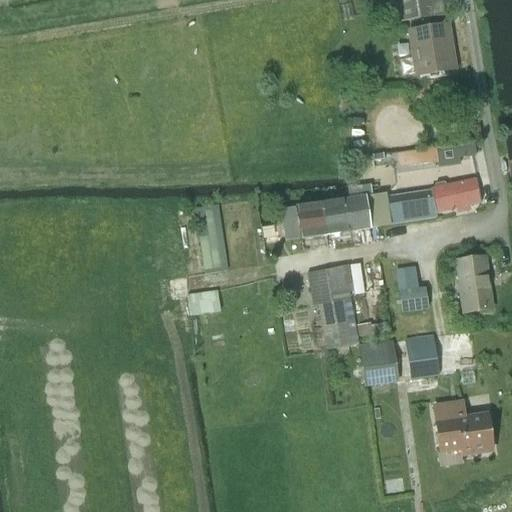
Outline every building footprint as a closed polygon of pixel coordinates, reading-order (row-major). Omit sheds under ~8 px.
[(408,22),(442,16),(439,0),(389,0),(393,24),(408,22)] [(406,33),(410,59),(399,61),(401,76),(413,74),(413,77),(455,70),(448,26),(406,33)] [(472,157),(471,146),(457,148),(458,159),(472,157)] [(436,149),(395,155),(397,168),(437,163),(436,149)] [(433,189),(430,190),(435,213),(455,209),(456,214),(468,211),(467,206),(479,203),(473,180),(445,187),(443,184),(434,186),(433,189)] [(375,227),(434,218),(430,192),(371,200),(375,228),(376,228),(375,227)] [(319,203),(324,236),(375,228),(371,200),(370,197),(363,198),(363,197),(319,203)] [(300,246),(307,245),(306,238),(324,236),(319,203),(294,207),(294,208),(279,210),(284,240),(299,238),(300,246)] [(221,204),(197,206),(202,270),(226,269),(221,204)] [(484,258),(455,262),(462,315),(491,311),(484,258)] [(324,270),(305,273),(311,307),(317,306),(324,351),(356,345),(347,293),(350,293),(345,267),(324,270)] [(377,267),(369,269),(373,290),(381,288),(377,267)] [(423,288),(398,292),(401,312),(426,309),(423,288)] [(215,292),(185,296),(188,318),(219,313),(215,292)] [(367,326),(356,328),(357,338),(369,336),(367,326)] [(404,338),(412,378),(440,372),(433,333),(404,338)] [(391,341),(357,344),(363,388),(397,382),(391,341)] [(406,341),(395,341),(396,357),(407,357),(406,341)] [(461,403),(432,408),(439,453),(460,450),(461,456),(490,452),(485,416),(463,419),(461,403)]
